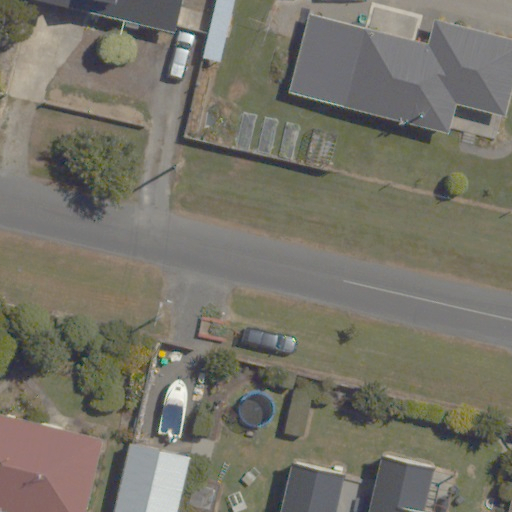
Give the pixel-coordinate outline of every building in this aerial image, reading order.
[(189,0),(125,0),(124,11),(187,19),(189,0)] [(511,106),(511,103),(511,25),(433,5),(428,25),(331,0),(318,0),(297,83),(454,122),(461,94),(511,106)] [(0,401),(0,496),(76,511),(88,511),(107,423),(0,401)] [(182,511),(196,442),(130,430),(115,511),(182,511)] [(354,511),(340,508),(350,466),(280,449),(264,511),(455,511),(460,493),(380,473),(370,511),(354,511)]
